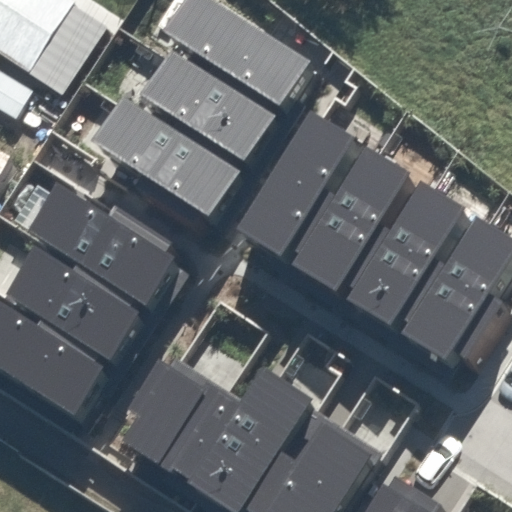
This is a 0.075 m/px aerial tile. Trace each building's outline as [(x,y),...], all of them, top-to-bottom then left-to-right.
[(76,7),(66,0),(0,0),(0,56),(30,76),(76,7)] [(268,44),(206,0),(187,0),(108,111),(181,164),(268,44)] [(42,97),(0,68),(0,117),(19,131),(42,97)] [(0,204),(23,162),(0,149),(0,204)] [(247,287),(333,351),(369,301),(410,331),(455,271),(416,241),(430,223),(343,158),(330,175),(298,151),(269,191),(301,215),(247,287)] [(44,307),(81,265),(40,228),(2,270),(44,307)] [(115,398),(165,436),(171,428),(227,469),(241,450),(252,459),(333,351),(247,287),(215,263),(115,398)] [(0,392),(49,420),(74,377),(0,334),(0,392)] [(489,511),(511,481),(511,362),(508,359),(423,477),(471,511),(489,511)]
